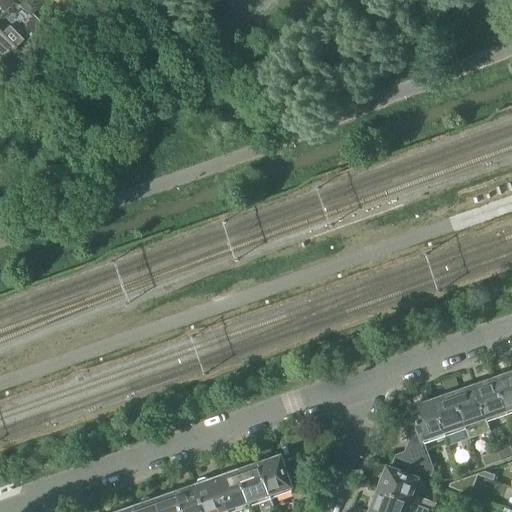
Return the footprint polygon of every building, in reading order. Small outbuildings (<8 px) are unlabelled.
[(0,0),(0,9),(3,13),(12,4),(7,0),(0,0)] [(22,10),(29,17),(38,9),(29,0),(22,0),(20,3),(18,5),(22,10)] [(30,33),(30,34),(37,26),(21,10),(20,12),(14,18),(29,32),(30,33)] [(0,32),(0,63),(15,48),(0,32)] [(495,380),(507,414),(509,422),(511,421),(511,371),(502,375),(503,378),(495,380)] [(483,385),(473,388),(486,422),(507,414),(495,380),(494,381),(494,380),(492,379),(484,382),(482,384),(483,385)] [(466,388),(452,393),(465,429),(486,422),(473,388),(467,390),(466,388)] [(441,399),(432,403),(444,436),(465,429),(452,393),(440,397),(441,399)] [(413,409),(411,410),(414,418),(403,422),(412,448),(444,436),(432,403),(425,405),(424,403),(422,402),(413,405),(412,407),(413,409)] [(511,452),(510,446),(494,452),(498,462),(511,457),(511,452)] [(498,462),(494,452),(481,457),(485,467),(498,462)] [(267,462),(258,465),(270,499),(292,492),(290,488),(303,483),(296,462),(283,466),(280,458),(278,458),(277,456),(266,460),(267,462)] [(467,463),(455,467),(458,474),(469,471),(467,463)] [(236,470),(248,507),(260,503),(261,507),(260,507),(261,511),(266,511),(273,510),(274,509),(273,508),(270,499),(258,465),(251,468),(250,465),(236,470)] [(382,481),(378,491),(413,504),(421,507),(424,500),(416,497),(422,481),(387,468),(386,470),(384,469),(380,481),(382,481)] [(224,477),(218,479),(228,511),(233,511),(248,507),(236,470),(223,475),(224,477)] [(450,486),(470,494),(478,474),(451,483),(450,486)] [(197,487),(196,487),(205,511),(228,511),(218,479),(209,483),(208,480),(204,478),(198,480),(196,484),(197,487)] [(187,488),(173,492),(180,511),(205,511),(196,487),(188,490),(187,488)] [(372,499),(367,511),(409,511),(413,504),(378,491),(375,500),(372,499)] [(162,499),(154,502),(157,511),(180,511),(173,492),(161,497),(162,499)] [(141,506),(133,509),(133,511),(157,511),(154,502),(153,502),(152,499),(148,498),(142,500),(140,504),(141,506)] [(424,500),(421,507),(434,511),(436,504),(424,500)]
